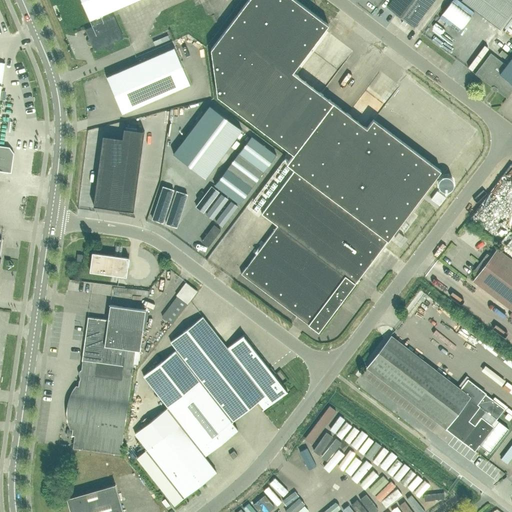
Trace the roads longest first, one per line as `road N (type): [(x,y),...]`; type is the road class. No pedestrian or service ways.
road 1 (unclassified): [(330,371),(161,243),(137,232),(49,222)]
road 2 (unclassified): [(330,371),(511,136)]
road 3 (tertiary): [(17,511),(17,440),(49,222)]
road 4 (tertiary): [(49,222),(60,143),(56,96),(18,0)]
road 5 (unclassified): [(330,0),(511,133)]
road 6 (unclassified): [(202,511),(259,467),(330,371)]
